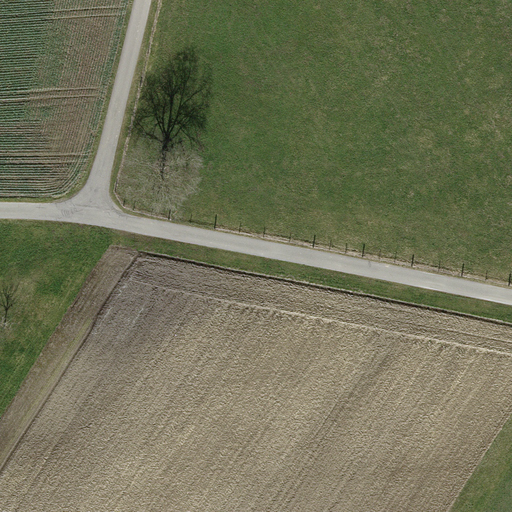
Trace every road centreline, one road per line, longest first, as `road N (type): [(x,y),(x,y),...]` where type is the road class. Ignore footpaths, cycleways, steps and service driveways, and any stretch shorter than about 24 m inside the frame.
road 1 (track): [(511,298),(90,212),(0,211)]
road 2 (track): [(90,212),(143,0)]
